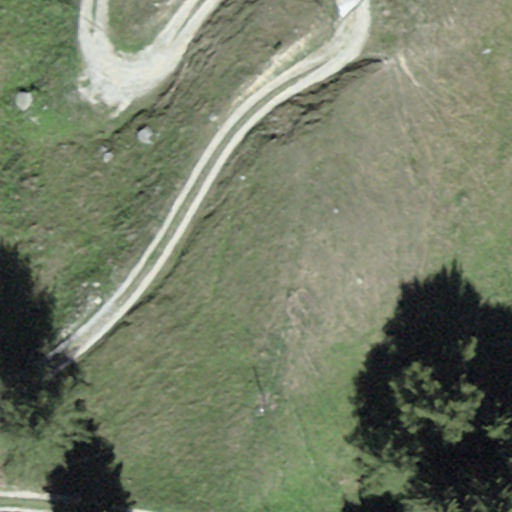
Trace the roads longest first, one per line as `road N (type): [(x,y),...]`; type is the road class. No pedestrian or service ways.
road 1 (track): [(339,0),(338,37),(233,135),(118,327),(0,386)]
road 2 (track): [(89,0),(96,69),(118,86),(149,79),(187,0)]
